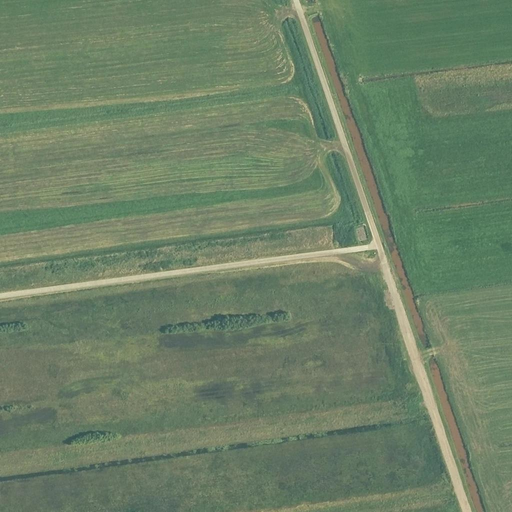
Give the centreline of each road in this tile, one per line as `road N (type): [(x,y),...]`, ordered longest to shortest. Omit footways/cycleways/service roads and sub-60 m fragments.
road 1 (track): [(466,511),(377,246)]
road 2 (unclassified): [(377,246),(293,0)]
